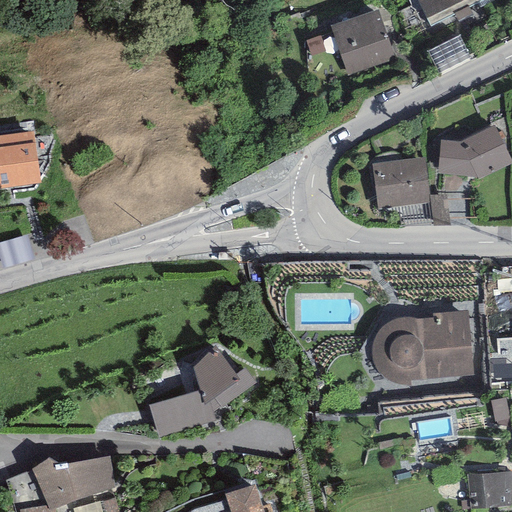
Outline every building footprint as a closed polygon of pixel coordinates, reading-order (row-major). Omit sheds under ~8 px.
[(417,0),(431,26),(484,0),(417,0)] [(378,9),(329,27),(347,75),(396,58),(378,9)] [(460,36),(427,52),(438,74),(470,58),(460,36)] [(460,143),(440,140),(437,174),(477,177),(479,179),(511,162),(511,159),(494,125),(460,143)] [(34,131),(0,135),(0,188),(40,183),(34,131)] [(424,158),(371,165),(377,209),(430,202),(424,158)] [(28,236),(0,243),(0,261),(2,269),(35,260),(28,236)] [(473,375),(467,311),(433,314),(434,318),(415,319),(410,318),(404,318),(400,319),(396,319),(391,321),(386,323),(383,326),(379,330),(377,333),(373,338),(371,344),(371,351),(371,357),(372,362),(373,366),(377,371),(381,376),(388,381),(394,383),(403,386),(411,386),(410,380),(473,375)] [(200,390),(148,406),(159,438),(214,420),(212,412),(256,383),(245,368),(235,375),(215,347),(193,367),(200,390)] [(505,398),(489,401),(494,422),(509,420),(505,398)] [(49,458),(31,470),(46,505),(49,511),(54,509),(76,500),(115,488),(110,456),(63,465),(49,458)] [(511,472),(467,475),(470,510),(511,505),(511,472)] [(255,485),(224,494),(229,511),(272,511),(270,504),(263,506),(255,485)] [(77,511),(111,511),(124,508),(118,489),(75,503),(77,511)]
